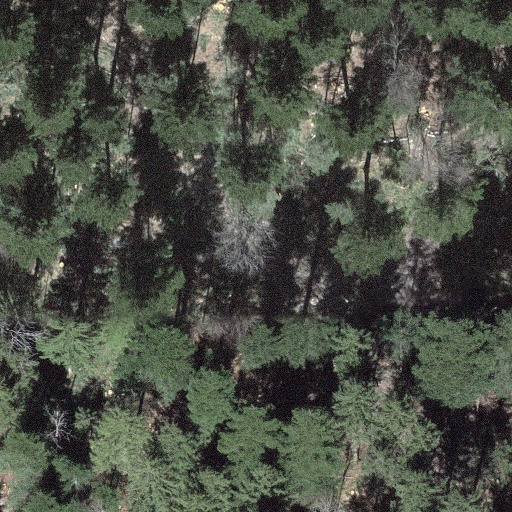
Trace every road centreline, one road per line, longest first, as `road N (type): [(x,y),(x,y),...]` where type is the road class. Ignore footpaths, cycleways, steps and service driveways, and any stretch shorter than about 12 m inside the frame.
road 1 (track): [(511,354),(394,287),(0,230)]
road 2 (track): [(394,287),(490,221),(511,153)]
